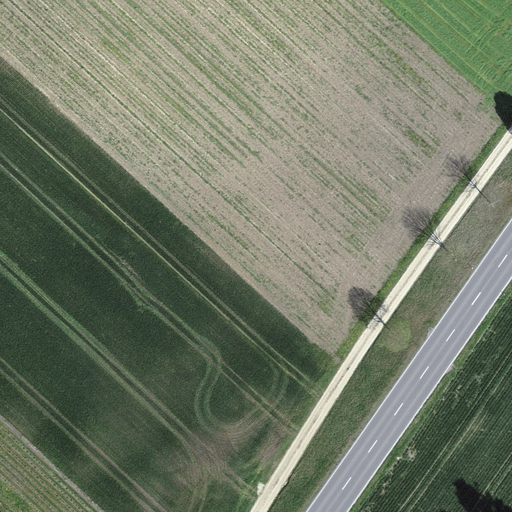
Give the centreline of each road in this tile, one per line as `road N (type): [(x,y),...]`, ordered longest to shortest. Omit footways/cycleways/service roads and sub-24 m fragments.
road 1 (track): [(511,136),(358,350),(259,511)]
road 2 (secondary): [(326,511),(511,248)]
